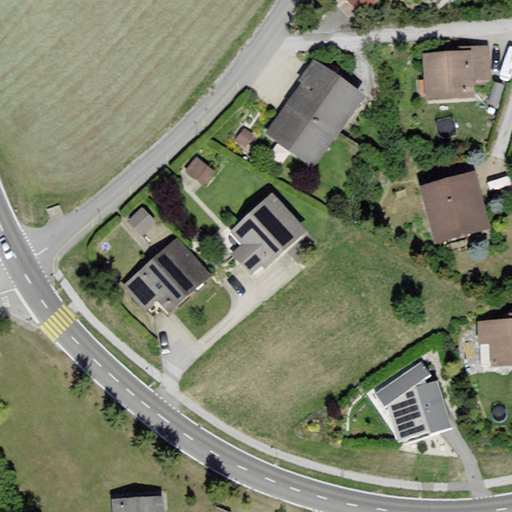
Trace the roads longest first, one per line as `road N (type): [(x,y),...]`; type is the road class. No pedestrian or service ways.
road 1 (tertiary): [(23,274),(106,371),(212,452),(280,485),(403,511)]
road 2 (unclassified): [(296,0),(193,126),(23,274)]
